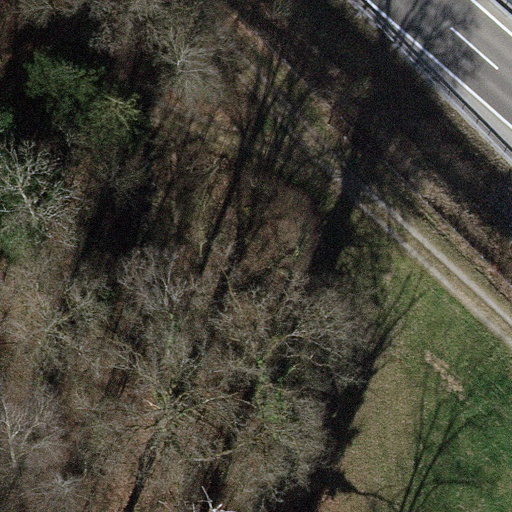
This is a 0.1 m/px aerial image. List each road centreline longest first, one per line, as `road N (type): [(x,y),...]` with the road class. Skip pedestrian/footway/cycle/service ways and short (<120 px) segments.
road 1 (track): [(511,329),(165,0)]
road 2 (track): [(0,108),(79,102),(172,116),(348,177)]
